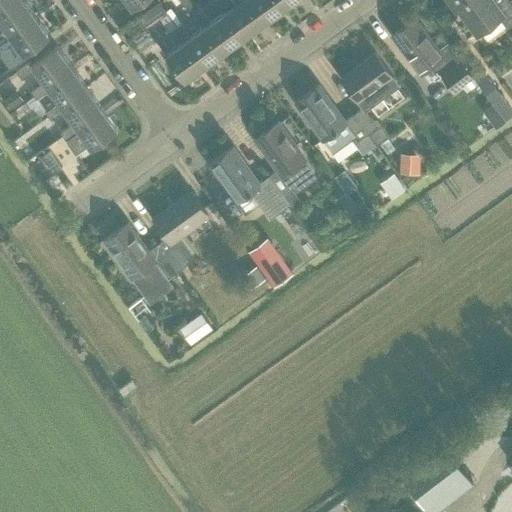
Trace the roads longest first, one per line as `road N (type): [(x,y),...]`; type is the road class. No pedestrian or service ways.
road 1 (residential): [(175,137),(365,0)]
road 2 (residential): [(175,137),(75,0)]
